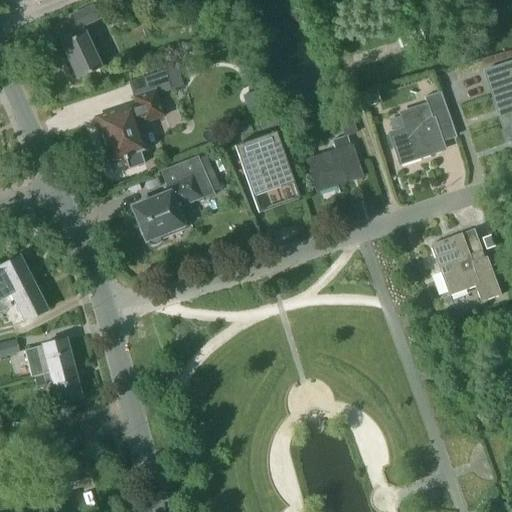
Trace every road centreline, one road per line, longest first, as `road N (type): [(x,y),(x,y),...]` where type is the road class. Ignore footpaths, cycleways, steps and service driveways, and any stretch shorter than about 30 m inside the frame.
road 1 (residential): [(105,314),(481,196)]
road 2 (residential): [(158,511),(105,314)]
road 3 (residential): [(0,62),(59,189)]
road 4 (residential): [(105,314),(59,189)]
